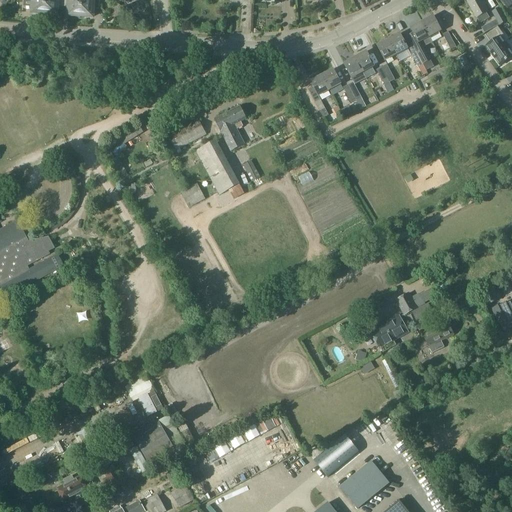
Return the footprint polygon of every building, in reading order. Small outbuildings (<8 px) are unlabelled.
[(44,17),(45,0),(27,0),(27,1),(33,1),(32,13),(37,14),(38,15),(39,15),(40,16),(41,17),(42,17),(44,17)] [(45,0),(44,17),(45,17),(46,17),(47,17),(48,17),(49,16),(50,16),(50,15),(51,15),(56,15),(57,3),(63,3),(63,0),(45,0)] [(79,20),(80,20),(81,2),(81,0),(63,0),(63,3),(69,3),(68,16),(73,16),(73,17),(74,17),(75,18),(76,18),(76,19),(77,19),(78,19),(79,20)] [(81,0),(81,2),(80,20),(82,20),(84,19),(86,18),(87,17),(92,17),(93,5),(99,6),(99,0),(81,0)] [(481,0),(465,0),(476,19),(477,18),(480,23),(489,18),(487,13),(489,13),(481,0)] [(493,13),(496,20),(499,25),(506,21),(500,9),(493,13)] [(433,43),(442,38),(439,32),(441,31),(433,16),(422,22),(433,43)] [(411,28),(414,34),(408,37),(414,49),(422,65),(430,60),(424,48),(433,43),(422,22),(411,28)] [(486,36),(491,43),(486,46),(500,66),(511,57),(511,54),(509,50),(511,49),(506,42),(504,44),(500,38),(503,36),(497,28),(486,36)] [(448,32),(443,35),(451,50),(456,47),(448,32)] [(407,49),(399,34),(388,40),(396,55),(402,65),(413,59),(410,52),(408,49),(407,49)] [(396,55),(388,40),(377,46),(385,61),(396,55)] [(422,65),(414,49),(410,52),(413,59),(418,67),(422,65)] [(355,58),(363,73),(374,67),(366,52),(355,58)] [(363,73),(355,58),(344,64),(352,79),(363,73)] [(381,68),(389,83),(395,80),(387,65),(381,68)] [(389,83),(381,68),(377,70),(385,86),(389,83)] [(333,70),(322,76),(329,91),(340,85),(333,70)] [(329,91),(322,76),(311,81),(313,87),(308,89),(313,99),(319,97),(318,96),(329,91)] [(366,107),(362,98),(353,83),(348,86),(356,101),(360,110),(366,107)] [(356,101),(348,86),(343,88),(351,103),(356,101)] [(214,105),(209,95),(202,98),(201,96),(193,100),(194,102),(159,120),(165,130),(214,105)] [(328,116),(321,100),(315,103),(323,118),(328,116)] [(240,106),(215,119),(231,151),(244,144),(237,130),(243,126),(241,122),(247,119),(240,106)] [(163,130),(156,116),(146,122),(152,135),(163,130)] [(198,119),(161,138),(170,155),(177,152),(176,151),(180,149),(206,135),(198,119)] [(134,133),(132,130),(103,148),(107,154),(110,152),(109,150),(122,142),(121,141),(134,133)] [(220,196),(229,191),(233,199),(244,193),(216,141),(196,151),(220,196)] [(189,208),(205,200),(197,184),(180,193),(189,208)] [(48,254),(47,252),(53,249),(47,238),(27,242),(16,221),(0,229),(0,299),(62,267),(56,256),(28,271),(26,266),(36,260),(48,254)] [(490,303),(501,298),(498,291),(487,296),(490,303)] [(418,308),(417,306),(410,292),(398,299),(395,300),(404,316),(418,308)] [(503,331),(511,327),(511,304),(511,301),(504,305),(493,310),(503,331)] [(428,305),(412,312),(416,321),(432,313),(428,305)] [(370,332),(380,350),(381,349),(383,353),(396,346),(393,339),(408,330),(400,315),(370,332)] [(423,336),(432,354),(445,347),(442,340),(453,335),(448,324),(423,336)] [(364,375),(375,369),(371,362),(360,368),(364,375)] [(150,394),(159,412),(164,409),(155,392),(150,394)] [(143,398),(151,415),(157,412),(148,395),(143,398)] [(178,413),(172,403),(169,405),(174,415),(178,413)] [(169,416),(159,421),(133,436),(151,468),(177,453),(187,447),(185,444),(169,416)] [(198,448),(188,429),(182,433),(192,451),(198,448)] [(345,436),(315,461),(328,477),(359,453),(345,436)] [(142,474),(150,470),(137,448),(133,448),(130,452),(142,474)] [(389,484),(371,462),(341,487),(358,509),(389,484)] [(464,473),(468,469),(470,468),(467,464),(463,464),(459,467),(464,473)] [(108,478),(104,480),(109,490),(122,483),(113,465),(103,470),(108,478)] [(182,488),(174,471),(166,475),(175,492),(171,494),(179,509),(194,501),(186,486),(182,488)] [(60,488),(60,487),(59,487),(60,490),(58,491),(63,501),(66,500),(67,502),(67,501),(73,498),(74,499),(76,498),(76,499),(80,497),(80,496),(82,495),(81,494),(87,490),(88,491),(87,489),(92,486),(87,476),(82,479),(81,477),(80,477),(81,477),(75,481),(73,478),(65,482),(66,485),(60,488)] [(165,511),(158,495),(153,497),(143,502),(148,511),(165,511)] [(105,509),(116,504),(112,496),(101,502),(105,509)] [(409,507),(402,499),(385,511),(409,511),(407,509),(409,507)] [(485,511),(478,500),(467,506),(470,511),(485,511)] [(144,511),(145,511),(140,501),(123,510),(123,509),(122,509),(120,506),(109,511),(144,511)] [(335,511),(328,503),(317,511),(335,511)]
